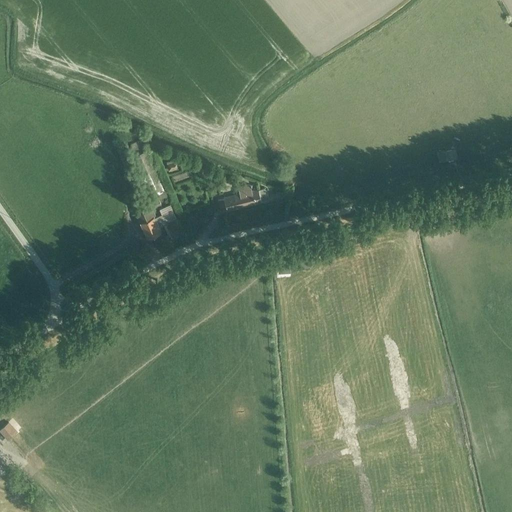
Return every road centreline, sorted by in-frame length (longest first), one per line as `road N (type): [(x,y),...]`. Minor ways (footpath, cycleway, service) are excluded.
road 1 (track): [(273,225),(511,173)]
road 2 (unclassified): [(58,310),(73,311),(198,241),(273,225)]
